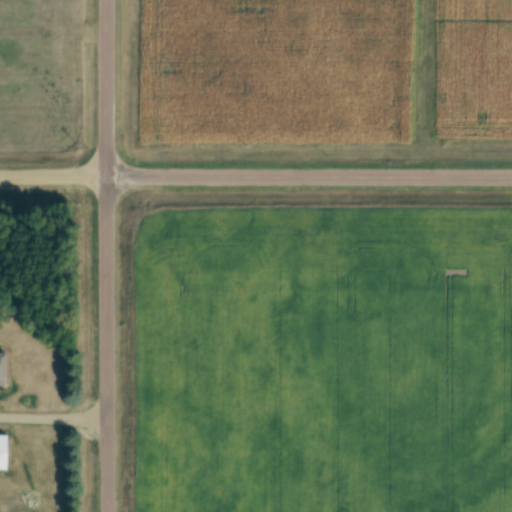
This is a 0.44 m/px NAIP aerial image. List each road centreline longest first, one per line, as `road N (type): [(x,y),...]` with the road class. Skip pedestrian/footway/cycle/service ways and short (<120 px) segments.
road 1 (tertiary): [(106,511),(106,0)]
road 2 (residential): [(106,175),(511,175)]
